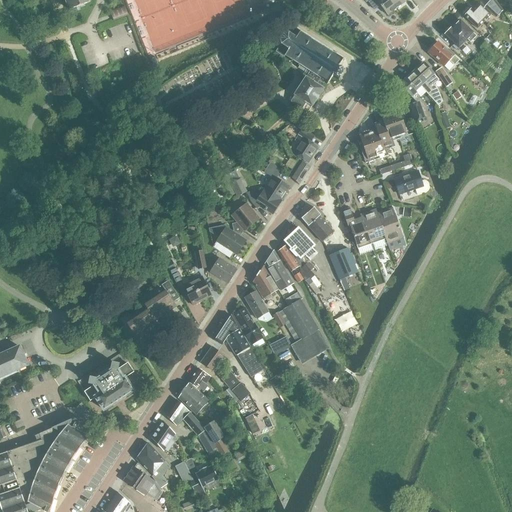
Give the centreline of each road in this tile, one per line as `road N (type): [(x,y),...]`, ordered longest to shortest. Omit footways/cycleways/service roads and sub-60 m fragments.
road 1 (tertiary): [(89,511),(392,60),(396,42)]
road 2 (residential): [(364,384),(468,187),(490,177),(511,187)]
road 3 (residential): [(364,384),(315,511)]
